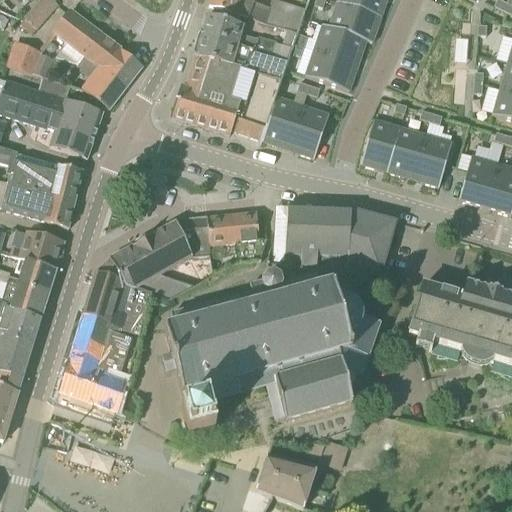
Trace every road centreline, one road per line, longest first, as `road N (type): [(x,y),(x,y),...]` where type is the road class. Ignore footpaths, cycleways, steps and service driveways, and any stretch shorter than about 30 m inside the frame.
road 1 (tertiary): [(20,469),(80,254),(125,134)]
road 2 (tertiary): [(331,191),(125,134)]
road 3 (residential): [(414,0),(331,191)]
road 4 (tertiary): [(511,240),(331,191)]
